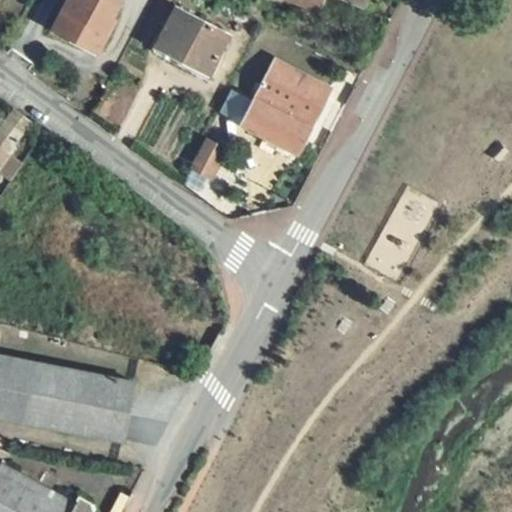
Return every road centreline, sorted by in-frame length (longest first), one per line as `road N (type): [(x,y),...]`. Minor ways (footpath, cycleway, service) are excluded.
road 1 (residential): [(0,66),(280,272)]
road 2 (unclassified): [(425,0),(280,272)]
road 3 (unclassified): [(280,272),(155,511)]
